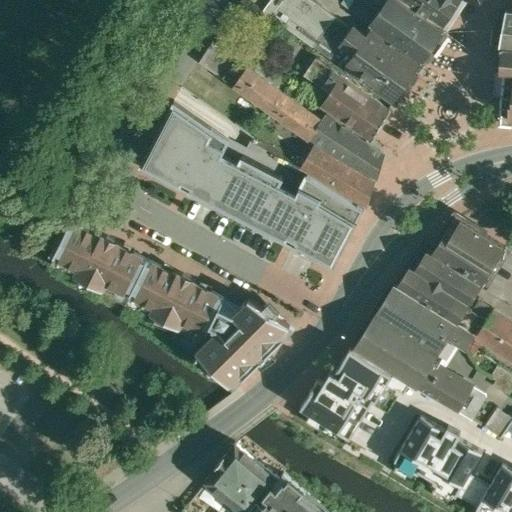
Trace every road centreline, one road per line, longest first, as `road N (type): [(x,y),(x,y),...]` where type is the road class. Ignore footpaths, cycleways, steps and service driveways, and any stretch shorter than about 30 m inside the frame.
road 1 (secondary): [(342,311),(219,427),(94,511)]
road 2 (unclassified): [(107,182),(342,311)]
road 3 (secondary): [(511,158),(418,204),(342,311)]
road 4 (residential): [(219,0),(107,182)]
